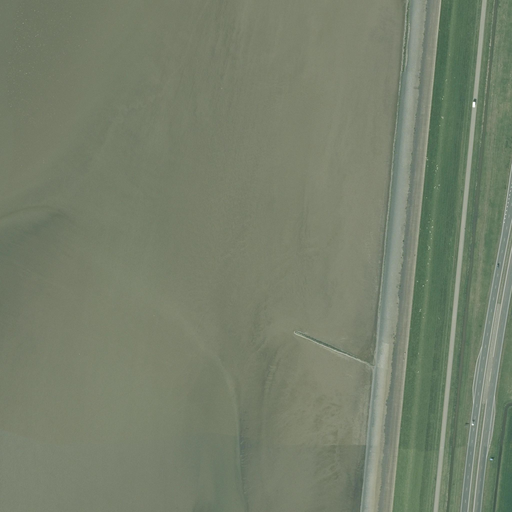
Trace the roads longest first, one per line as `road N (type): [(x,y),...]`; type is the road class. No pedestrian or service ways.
road 1 (unclassified): [(433,511),(482,0)]
road 2 (trunk): [(511,199),(464,511)]
road 3 (trunk): [(479,511),(511,275)]
